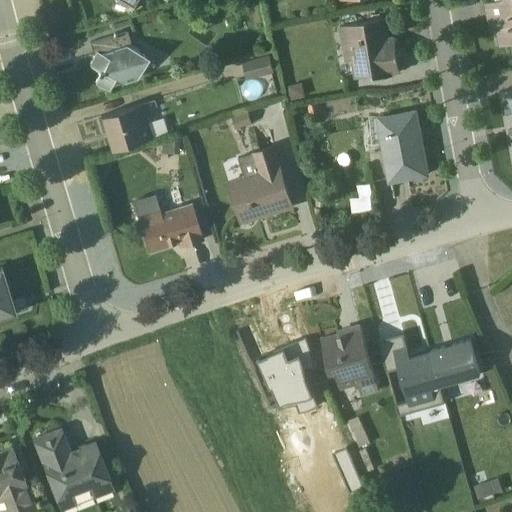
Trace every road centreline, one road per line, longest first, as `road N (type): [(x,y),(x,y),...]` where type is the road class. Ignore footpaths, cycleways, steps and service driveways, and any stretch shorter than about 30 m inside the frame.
road 1 (residential): [(478,220),(97,344)]
road 2 (residential): [(0,16),(97,344)]
road 3 (residential): [(437,0),(478,220)]
